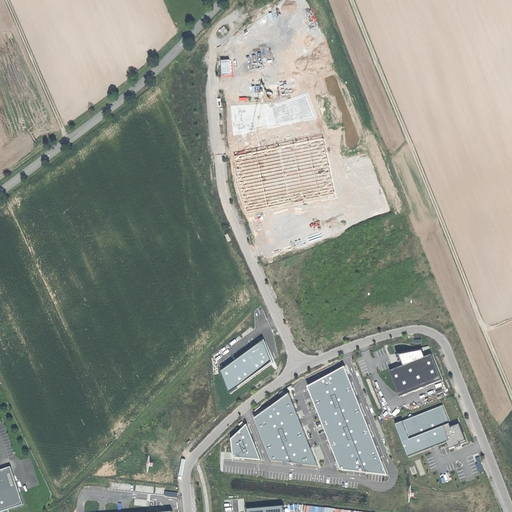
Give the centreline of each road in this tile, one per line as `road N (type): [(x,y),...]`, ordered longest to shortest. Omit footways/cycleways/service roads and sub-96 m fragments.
road 1 (track): [(351,0),(511,396)]
road 2 (unclassified): [(236,25),(212,67),(221,181),(300,369)]
road 3 (unclassified): [(511,511),(446,346),(430,331),(366,340),(300,369)]
road 4 (secondary): [(223,0),(123,100),(0,190)]
road 5 (track): [(256,296),(58,502)]
road 6 (unclassified): [(300,369),(238,412),(192,458),(188,511)]
road 7 (track): [(409,142),(273,279)]
road 8 (track): [(5,0),(68,141)]
road 9 (track): [(0,374),(58,502)]
